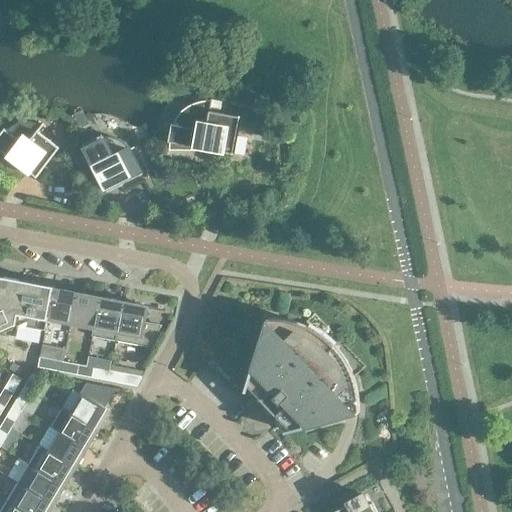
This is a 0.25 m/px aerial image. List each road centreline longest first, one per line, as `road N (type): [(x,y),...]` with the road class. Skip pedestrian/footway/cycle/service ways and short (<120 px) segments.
road 1 (residential): [(0,233),(187,274),(190,312),(159,372)]
road 2 (residential): [(159,372),(226,426),(268,475),(284,504),(271,511)]
